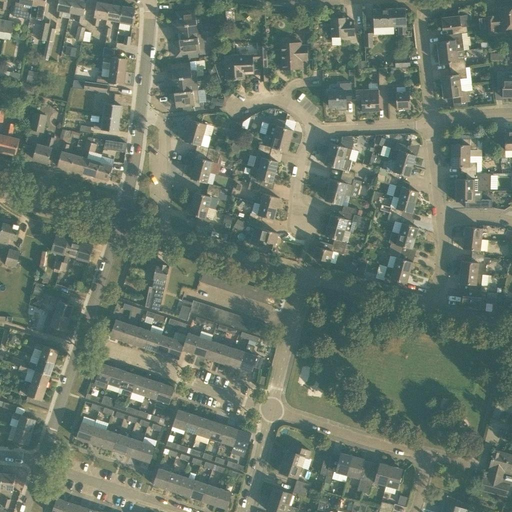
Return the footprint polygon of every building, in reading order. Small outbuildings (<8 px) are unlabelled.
[(29,19),(30,19),(30,18),(33,0),(20,0),(20,3),(16,2),(13,16),(18,17),(19,16),(29,18),(29,19)] [(33,0),(30,18),(37,19),(43,20),(46,0),(33,0)] [(70,13),(72,0),(58,0),(57,10),(56,18),(61,19),(63,12),(70,13)] [(84,15),(87,1),(80,0),(72,0),(70,13),(78,14),(76,22),(82,23),(84,15)] [(107,20),(110,4),(97,2),(93,25),(98,26),(100,18),(107,20)] [(122,6),(110,4),(107,20),(120,22),(122,6)] [(136,9),(123,6),(122,6),(120,22),(133,24),(136,9)] [(503,29),(511,28),(511,6),(501,7),(502,18),(495,18),(494,16),(486,17),(487,35),(496,34),(495,27),(502,26),(503,29)] [(406,25),(406,10),(407,10),(407,9),(383,10),(384,19),(390,18),(393,18),(394,26),(399,26),(399,35),(406,34),(406,25)] [(172,20),(173,27),(201,24),(201,17),(196,18),(195,10),(176,12),(177,20),(172,20)] [(384,19),(383,10),(373,10),(374,27),(394,26),(393,18),(390,18),(384,19)] [(462,33),(467,33),(466,22),(460,22),(460,16),(441,18),(443,29),(452,28),(453,34),(462,33)] [(354,36),(354,30),(353,20),(347,21),(347,18),(331,19),(332,37),(354,36)] [(8,21),(6,32),(12,34),(14,22),(8,21)] [(48,27),(49,28),(49,24),(42,23),(38,39),(45,40),(48,27)] [(203,38),(201,24),(173,27),(174,34),(181,33),(182,40),(179,40),(174,41),(203,38)] [(82,40),(85,28),(78,26),(75,39),(82,40)] [(56,29),(49,28),(48,27),(45,40),(46,40),(42,59),(48,60),(52,42),(53,42),(56,29)] [(91,32),(85,31),(83,41),(90,42),(91,32)] [(372,33),(364,33),(365,47),(373,47),(372,33)] [(464,50),(462,33),(453,34),(446,35),(447,41),(437,42),(438,53),(464,50)] [(205,54),(203,38),(174,41),(176,57),(181,57),(181,55),(200,53),(200,54),(205,54)] [(298,46),(298,43),(282,44),(283,69),(302,68),(301,60),(307,60),(307,46),(298,46)] [(77,55),(77,46),(66,46),(66,55),(77,55)] [(259,54),(224,56),(226,80),(240,79),(240,74),(254,74),(254,70),(268,69),(267,46),(259,46),(259,54)] [(466,67),(464,50),(438,53),(440,64),(449,63),(450,69),(466,67)] [(110,70),(126,72),(128,59),(104,56),(103,61),(111,62),(110,70)] [(395,67),(400,67),(410,67),(410,58),(395,59),(395,67)] [(191,71),(190,63),(171,65),(172,73),(167,73),(168,80),(196,77),(196,70),(191,71)] [(466,67),(450,69),(451,75),(441,76),(442,87),(461,85),(460,79),(467,78),(466,67)] [(124,85),(126,72),(110,70),(109,78),(98,76),(97,81),(124,85)] [(497,72),(497,88),(502,88),(502,97),(511,97),(511,71),(507,72),(497,72)] [(387,72),(379,72),(379,85),(387,85),(387,72)] [(198,91),(196,77),(168,80),(169,87),(176,86),(177,93),(174,93),(170,94),(198,91)] [(108,85),(98,83),(85,81),(84,89),(107,93),(108,85)] [(346,109),(346,100),(352,100),(351,83),(340,84),(340,91),(329,91),(330,107),(337,107),(337,109),(346,109)] [(461,85),(442,87),(444,99),(453,98),(454,104),(455,104),(467,102),(470,102),(468,91),(461,92),(461,85)] [(396,88),(388,88),(388,102),(396,101),(397,110),(410,109),(410,99),(412,99),(411,87),(403,87),(403,91),(396,92),(396,88)] [(379,110),(378,90),(356,90),(356,100),(362,100),(363,111),(379,110)] [(199,103),(198,91),(170,94),(170,100),(175,100),(176,108),(183,107),(183,112),(204,109),(203,102),(199,103)] [(104,116),(119,119),(121,105),(97,102),(97,107),(105,109),(104,116)] [(47,116),(34,112),(30,130),(43,133),(47,116)] [(117,132),(119,119),(104,116),(103,124),(94,123),(94,129),(117,132)] [(274,137),(290,141),(293,130),(284,128),(286,122),(274,119),(272,125),(277,126),(274,137)] [(204,135),(207,124),(190,120),(187,130),(204,135)] [(226,141),(236,144),(242,124),(236,122),(232,136),(227,135),(226,141)] [(0,151),(16,155),(20,140),(11,138),(14,125),(8,123),(5,136),(0,134),(0,151)] [(69,131),(62,129),(60,138),(67,140),(68,137),(70,138),(71,136),(79,139),(79,136),(80,133),(69,130),(69,131)] [(201,146),(204,135),(187,130),(184,141),(201,146)] [(505,150),(511,149),(511,132),(504,132),(505,145),(499,145),(500,158),(505,158),(505,150)] [(54,138),(51,137),(49,137),(46,147),(38,144),(33,159),(47,163),(52,148),(54,138)] [(290,141),(274,137),(271,147),(272,148),(287,152),(290,141)] [(477,139),(461,139),(461,145),(451,145),(451,156),(470,156),(470,150),(477,150),(477,139)] [(105,149),(118,150),(119,142),(107,140),(105,149)] [(349,160),(354,143),(341,140),(340,146),(331,143),(328,154),(349,160)] [(75,155),(67,153),(69,145),(64,143),(57,166),(70,170),(75,155)] [(388,159),(396,161),(413,166),(416,155),(407,152),(408,147),(396,143),(394,149),(391,148),(388,159)] [(260,145),(258,150),(270,153),(272,148),(271,147),(260,144),(260,145)] [(219,157),(222,158),(228,160),(230,154),(209,148),(207,154),(219,157)] [(270,153),(258,150),(254,149),(252,155),(257,156),(254,167),(275,173),(278,162),(269,159),(270,153)] [(218,163),(219,157),(207,154),(206,160),(196,157),(194,168),(210,173),(213,162),(218,163)] [(352,161),(349,160),(328,154),(325,165),(343,170),(342,176),(354,179),(356,173),(349,171),(352,161)] [(83,173),(87,158),(75,155),(70,170),(83,173)] [(470,156),(451,156),(451,167),(461,167),(461,173),(466,173),(491,174),(477,173),(477,163),(470,163),(470,156)] [(95,177),(100,162),(87,158),(83,173),(95,177)] [(386,176),(399,180),(400,174),(409,177),(413,166),(396,161),(393,172),(388,170),(386,176)] [(108,181),(113,166),(112,165),(100,162),(95,177),(108,181)] [(275,173),(254,167),(253,166),(252,167),(251,168),(250,175),(250,176),(250,177),(251,177),(249,183),(262,187),(263,181),(272,183),(275,173)] [(207,183),(210,173),(194,168),(191,179),(207,183)] [(366,173),(364,179),(370,181),(373,175),(366,173)] [(456,190),(474,191),(490,191),(491,174),(466,173),(466,179),(456,179),(456,190)] [(352,185),(354,179),(342,176),(340,182),(331,179),(328,190),(344,194),(351,196),(354,186),(352,185)] [(394,196),(415,203),(419,192),(408,189),(410,183),(399,180),(386,176),(385,182),(397,186),(394,196)] [(260,193),(262,187),(249,183),(248,189),(260,193)] [(220,193),(222,187),(209,184),(208,190),(220,193)] [(218,199),(220,193),(208,190),(206,196),(195,192),(192,203),(209,208),(211,197),(218,199)] [(341,205),(344,194),(328,190),(325,201),(341,205)] [(474,191),(456,190),(456,202),(465,202),(465,208),(481,208),(492,208),(492,200),(481,200),(481,197),(474,197),(474,191)] [(260,204),(277,209),(280,198),(263,193),(260,204)] [(389,213),(401,217),(403,211),(412,213),(415,203),(394,196),(391,207),(391,208),(384,206),(383,211),(389,213)] [(206,218),(209,208),(192,203),(189,214),(198,217),(197,222),(209,226),(211,220),(206,218)] [(274,220),(277,209),(260,204),(257,215),(251,213),(249,219),(261,222),(263,217),(274,220)] [(344,206),(342,212),(354,215),(356,209),(344,206)] [(331,215),(328,226),(351,232),(352,232),(355,222),(353,221),(354,215),(342,212),(340,217),(331,215)] [(400,222),(401,217),(389,213),(388,219),(395,221),(400,223),(400,222)] [(226,215),(224,223),(231,224),(233,217),(226,215)] [(238,219),(234,227),(240,230),(245,223),(238,219)] [(260,228),(261,222),(249,219),(247,225),(255,227),(260,228)] [(9,238),(16,240),(20,226),(13,224),(12,226),(3,223),(0,235),(0,242),(7,244),(9,238)] [(402,223),(399,234),(415,239),(419,228),(402,223)] [(348,242),(351,232),(328,226),(325,236),(334,239),(333,245),(345,248),(347,242),(348,242)] [(465,226),(464,238),(481,240),(483,228),(465,226)] [(262,229),(259,240),(275,244),(278,233),(262,229)] [(415,239),(399,234),(392,232),(389,242),(391,243),(389,249),(401,252),(403,247),(412,249),(415,239)] [(64,254),(68,239),(56,236),(51,251),(64,254)] [(488,240),(481,240),(464,238),(463,249),(472,250),(472,256),(484,257),(485,251),(487,251),(488,240)] [(77,258),(81,243),(68,239),(64,254),(62,262),(60,270),(65,271),(69,256),(77,258)] [(77,258),(89,261),(94,246),(81,243),(77,258)] [(333,245),(331,251),(343,254),(345,248),(333,245)] [(313,257),(328,262),(331,251),(316,246),(313,257)] [(20,252),(11,249),(9,249),(5,265),(16,268),(20,252)] [(396,257),(393,268),(410,273),(413,262),(400,258),(401,252),(389,249),(388,255),(396,257)] [(490,258),(484,257),(472,256),(471,262),(461,261),(460,272),(482,274),(485,275),(486,264),(489,264),(490,258)] [(60,270),(62,262),(56,260),(53,271),(59,273),(60,270)] [(156,288),(146,286),(142,306),(160,311),(166,282),(170,266),(157,263),(153,279),(157,280),(156,288)] [(406,284),(410,273),(393,268),(390,279),(385,277),(384,283),(396,287),(397,281),(406,284)] [(204,270),(200,282),(206,284),(210,272),(204,270)] [(206,284),(212,285),(215,274),(210,272),(206,284)] [(487,292),(488,286),(487,286),(489,275),(485,275),(482,274),(460,272),(459,283),(469,284),(468,290),(473,291),(487,292)] [(217,287),(221,276),(215,274),(212,285),(217,287)] [(217,287),(223,289),(227,278),(221,276),(217,287)] [(229,291),(232,279),(227,278),(223,289),(229,291)] [(229,291),(234,293),(238,281),(232,279),(229,291)] [(240,295),(244,283),(238,281),(234,293),(240,295)] [(240,295),(245,296),(249,285),(244,283),(240,295)] [(251,298),(255,287),(249,285),(245,296),(251,298)] [(35,286),(33,294),(42,296),(44,288),(35,286)] [(251,298),(257,300),(260,289),(255,287),(251,298)] [(262,302),(266,291),(260,289),(257,300),(262,302)] [(262,302),(268,304),(271,292),(266,291),(262,302)] [(463,296),(463,297),(461,307),(480,309),(479,310),(486,311),(487,303),(496,304),(497,293),(487,292),(473,291),(472,297),(463,296)] [(268,304),(273,306),(277,294),(271,292),(268,304)] [(74,306),(51,298),(50,304),(57,306),(55,314),(70,319),(74,306)] [(191,312),(196,314),(200,302),(194,301),(191,312)] [(200,302),(196,314),(202,316),(206,304),(200,302)] [(202,316),(208,318),(211,306),(206,304),(202,316)] [(208,318),(213,319),(217,308),(211,306),(208,318)] [(213,319),(219,321),(222,310),(217,308),(213,319)] [(219,321),(224,323),(228,312),(222,310),(219,321)] [(180,311),(178,318),(187,321),(189,314),(180,311)] [(224,323),(230,325),(234,314),(228,312),(224,323)] [(70,319),(55,314),(52,321),(44,319),(43,324),(65,331),(70,319)] [(230,325),(235,327),(239,315),(234,314),(230,325)] [(235,327),(241,329),(245,317),(239,315),(235,327)] [(241,329),(247,330),(250,319),(245,317),(241,329)] [(114,325),(110,324),(107,334),(111,335),(110,337),(122,341),(128,323),(116,319),(114,325)] [(247,330),(252,332),(256,321),(250,319),(247,330)] [(252,332),(258,334),(261,323),(256,321),(252,332)] [(327,328),(327,324),(322,322),(319,325),(319,329),(324,331),(327,328)] [(128,323),(122,341),(133,344),(139,327),(128,323)] [(258,334),(263,336),(267,325),(261,323),(258,334)] [(161,333),(163,328),(152,325),(151,330),(161,333)] [(150,331),(139,327),(133,344),(145,348),(150,331)] [(150,331),(145,348),(156,352),(162,334),(150,331)] [(188,333),(187,336),(185,342),(182,350),(194,354),(200,337),(188,333)] [(173,338),(162,334),(156,352),(167,356),(173,338)] [(194,354),(205,358),(211,341),(200,337),(194,354)] [(173,338),(167,356),(179,360),(182,350),(185,342),(173,338)] [(222,344),(211,341),(205,358),(217,361),(222,344)] [(36,343),(34,348),(32,355),(40,358),(55,363),(59,350),(36,343)] [(217,361),(228,365),(234,348),(222,344),(217,361)] [(251,373),(253,367),(257,356),(252,354),(255,347),(248,344),(245,352),(240,369),(251,373)] [(245,352),(234,348),(228,365),(240,369),(245,352)] [(32,355),(30,362),(13,357),(11,362),(20,365),(28,368),(36,370),(50,375),(55,363),(40,358),(32,355)] [(107,389),(108,384),(114,367),(101,363),(94,384),(107,389)] [(126,371),(114,367),(108,384),(120,388),(126,371)] [(36,370),(31,383),(46,388),(50,375),(36,370)] [(131,397),(133,392),(138,375),(126,371),(120,388),(127,390),(125,395),(131,397)] [(133,392),(145,396),(150,379),(138,375),(133,392)] [(162,383),(150,379),(145,396),(157,400),(162,383)] [(46,388),(31,383),(29,390),(21,388),(19,393),(42,400),(46,388)] [(162,383),(157,400),(169,404),(175,387),(162,383)] [(8,396),(11,388),(0,384),(0,393),(8,396)] [(86,398),(98,402),(100,397),(87,393),(86,398)] [(190,414),(178,409),(173,426),(185,430),(190,414)] [(17,428),(32,432),(36,420),(13,412),(12,418),(9,425),(17,428)] [(185,430),(197,434),(203,418),(190,414),(185,430)] [(203,418),(197,434),(209,438),(215,422),(203,418)] [(76,438),(89,442),(94,426),(82,422),(76,438)] [(209,438),(221,442),(227,426),(215,422),(209,438)] [(107,430),(94,426),(89,442),(101,446),(107,430)] [(227,426),(221,442),(234,446),(239,430),(227,426)] [(17,428),(13,440),(28,445),(32,432),(17,428)] [(101,446),(113,450),(119,434),(107,430),(101,446)] [(239,430),(234,446),(246,450),(252,434),(239,430)] [(131,438),(119,434),(113,450),(125,454),(131,438)] [(125,454),(137,458),(143,442),(131,438),(125,454)] [(155,446),(143,442),(137,458),(150,462),(155,446)] [(305,457),(309,458),(311,451),(292,445),(290,451),(286,450),(283,461),(302,467),(305,457)] [(511,455),(494,450),(490,467),(487,479),(484,478),(480,489),(506,496),(509,486),(511,486),(511,455)] [(347,475),(352,456),(341,453),(336,472),(347,475)] [(352,456),(347,475),(358,478),(364,459),(352,456)] [(298,478),(302,467),(283,461),(279,472),(298,478)] [(326,476),(328,470),(330,463),(324,461),(320,474),(326,476)] [(380,463),(380,464),(375,483),(386,485),(391,466),(380,463)] [(391,466),(386,485),(397,488),(402,469),(391,466)] [(159,468),(153,485),(166,489),(171,472),(159,468)] [(331,484),(334,471),(328,470),(326,476),(325,482),(331,484)] [(166,489),(178,493),(183,476),(171,472),(166,489)] [(13,490),(15,475),(2,473),(0,489),(13,490)] [(195,480),(183,476),(178,493),(190,497),(195,480)] [(357,491),(363,492),(367,480),(361,478),(357,491)] [(190,497),(202,501),(207,484),(195,480),(190,497)] [(307,490),(309,484),(297,480),(295,486),(307,490)] [(367,480),(363,492),(369,494),(373,482),(367,480)] [(220,488),(207,484),(202,501),(214,505),(220,488)] [(305,496),(307,490),(295,486),(293,492),(305,496)] [(232,493),(232,492),(220,488),(214,505),(227,509),(232,493)] [(270,499),(289,505),(293,494),(274,488),(270,499)] [(401,495),(398,503),(405,505),(407,498),(401,495)] [(51,511),(65,511),(68,502),(57,498),(51,511)] [(272,511),(286,511),(289,505),(270,499),(266,510),(272,511)] [(65,511),(77,511),(80,506),(68,502),(65,511)] [(380,508),(393,511),(394,505),(382,502),(380,508)] [(323,511),(325,504),(319,503),(316,511),(323,511)] [(467,511),(468,510),(445,503),(441,511),(467,511)]
